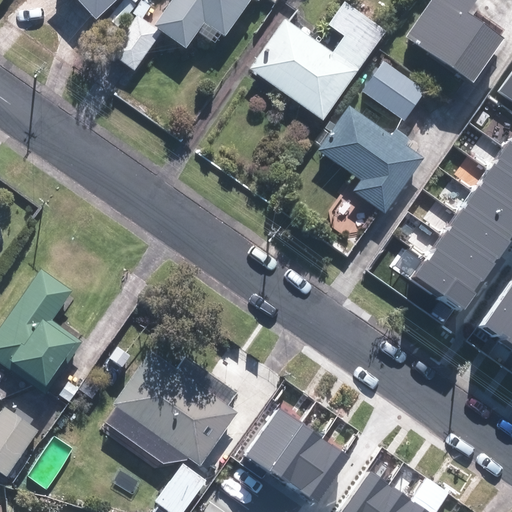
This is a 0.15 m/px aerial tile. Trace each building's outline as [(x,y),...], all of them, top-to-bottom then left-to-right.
[(116,0),(82,0),(98,17),(116,0)] [(246,0),(173,0),(157,22),(185,42),(205,15),(225,29),(246,0)] [(474,0),(435,0),(410,38),(474,80),(503,38),(466,14),(474,0)] [(334,56),(286,22),(253,67),(324,117),(385,32),(348,7),(335,25),(349,35),(334,56)] [(159,32),(139,19),(116,55),(136,68),(159,32)] [(424,91),(383,64),(366,90),(407,117),(424,91)] [(511,99),(511,64),(495,88),(511,99)] [(423,159),(349,108),(321,147),(367,179),(360,190),(388,210),(423,159)] [(511,124),(500,141),(511,149),(511,124)] [(511,149),(500,141),(485,164),(511,182),(511,149)] [(511,182),(485,164),(469,186),(511,215),(511,182)] [(511,215),(469,186),(454,209),(502,242),(511,226),(511,215)] [(454,209),(438,231),(486,264),(502,242),(454,209)] [(438,231),(423,253),(471,287),(486,264),(438,231)] [(423,253),(407,276),(455,309),(471,287),(423,253)] [(69,290),(42,272),(0,333),(0,357),(21,372),(26,365),(49,380),(74,343),(46,324),(69,290)] [(479,324),(501,339),(511,323),(511,277),(479,324)] [(511,323),(501,339),(511,346),(511,323)] [(136,355),(120,343),(102,367),(118,379),(136,355)] [(235,410),(153,352),(118,401),(199,459),(235,410)] [(243,451),(311,500),(345,454),(276,405),(243,451)] [(37,430),(6,410),(0,418),(0,466),(9,473),(37,430)] [(180,511),(202,480),(183,467),(160,500),(177,511),(180,511)] [(426,511),(363,467),(331,511),(426,511)] [(233,511),(238,506),(212,488),(194,511),(233,511)]
